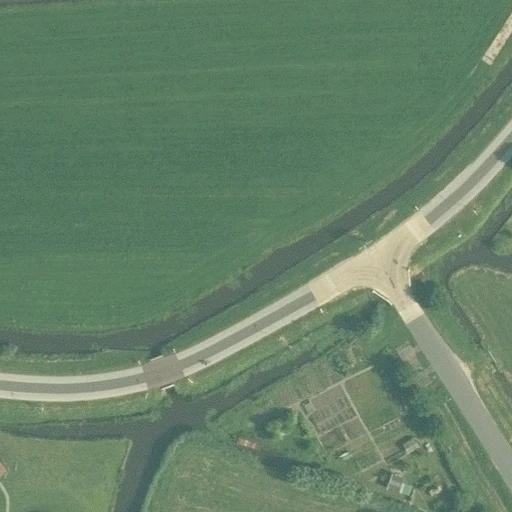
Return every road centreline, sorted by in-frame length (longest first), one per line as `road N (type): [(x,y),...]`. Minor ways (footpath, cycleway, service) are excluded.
road 1 (secondary): [(0,386),(58,390),(144,378),(376,261)]
road 2 (unclassified): [(511,475),(376,261)]
road 3 (secondary): [(376,261),(433,218),(511,139)]
